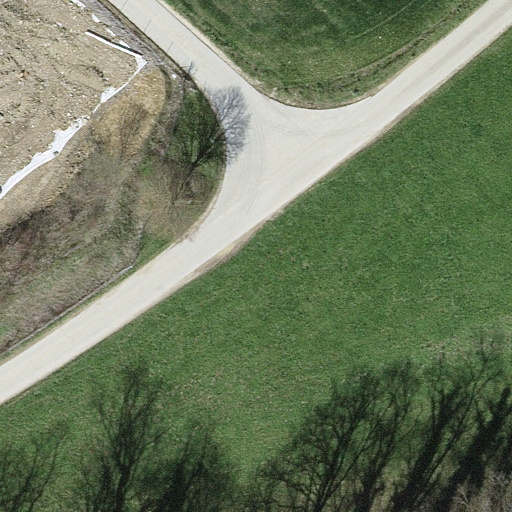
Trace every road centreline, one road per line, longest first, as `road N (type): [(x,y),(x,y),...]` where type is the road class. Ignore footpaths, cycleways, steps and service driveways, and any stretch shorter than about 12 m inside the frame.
road 1 (track): [(511,4),(303,171),(0,383)]
road 2 (track): [(303,171),(130,0)]
